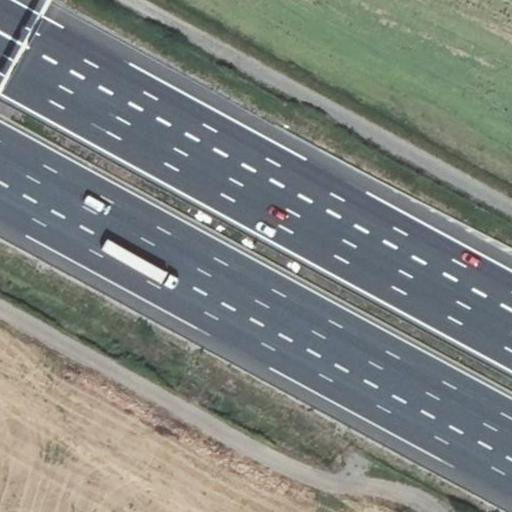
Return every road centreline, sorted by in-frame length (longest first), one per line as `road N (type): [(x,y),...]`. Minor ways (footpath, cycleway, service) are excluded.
road 1 (motorway): [(0,175),(511,448)]
road 2 (motorway): [(511,321),(12,51)]
road 3 (track): [(432,511),(391,490),(320,481),(274,461),(0,307)]
road 4 (track): [(127,0),(511,210)]
